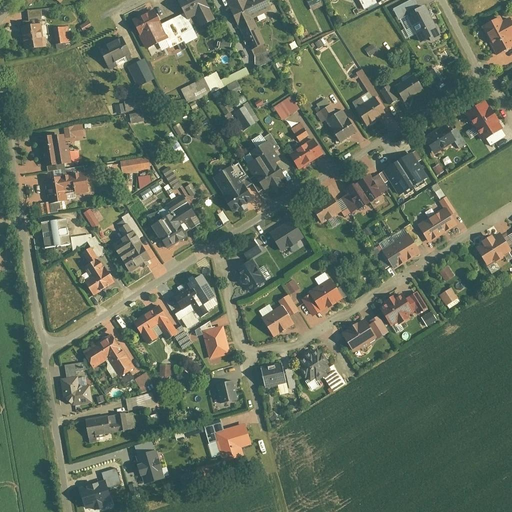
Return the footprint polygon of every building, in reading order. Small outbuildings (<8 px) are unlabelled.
[(180,0),(195,31),(218,20),(208,0),(180,0)] [(228,0),(254,51),(271,43),(260,20),(251,2),(250,0),(228,0)] [(255,0),(251,2),(260,20),(277,11),(271,0),(255,0)] [(313,0),(307,2),(310,12),(323,7),(320,0),(313,0)] [(424,44),(443,35),(431,7),(411,17),(424,44)] [(135,18),(150,49),(171,39),(156,8),(135,18)] [(503,17),(482,28),(498,58),(511,50),(511,18),(505,22),(503,17)] [(82,26),(86,32),(94,27),(91,21),(82,26)] [(28,51),(47,49),(44,24),(25,27),(28,51)] [(58,44),(73,43),(71,25),(56,27),(58,44)] [(125,40),(103,50),(112,69),(134,58),(125,40)] [(147,60),(131,67),(140,86),(156,79),(147,60)] [(428,71),(434,86),(443,83),(437,68),(428,71)] [(368,96),(375,93),(364,70),(357,73),(368,96)] [(397,86),(407,102),(427,89),(418,74),(397,86)] [(383,91),(392,104),(400,99),(392,85),(383,91)] [(359,108),(370,126),(390,113),(379,95),(359,108)] [(283,120),(302,109),(294,96),(275,107),(283,120)] [(467,112),(485,141),(506,129),(488,99),(467,112)] [(132,113),(138,113),(137,102),(129,103),(130,114),(132,113)] [(329,121),(340,113),(334,103),(318,114),(324,124),(329,121)] [(243,126),(256,118),(248,105),(235,113),(243,126)] [(329,121),(342,141),(359,130),(347,109),(340,113),(329,121)] [(133,124),(147,122),(146,112),(138,113),(132,113),(133,124)] [(426,137),(436,155),(459,141),(454,131),(449,123),(426,137)] [(302,124),(291,130),(297,142),(308,137),(302,124)] [(459,128),(454,131),(459,141),(463,147),(469,143),(459,128)] [(45,167),(75,163),(71,131),(41,135),(45,167)] [(292,154),(302,169),(326,154),(317,139),(292,154)] [(247,155),(270,191),(291,178),(268,142),(247,155)] [(419,150),(415,152),(421,162),(425,159),(419,150)] [(415,152),(401,161),(417,187),(431,178),(421,162),(415,152)] [(124,162),(125,173),(154,170),(152,159),(124,162)] [(401,196),(417,187),(401,161),(386,170),(392,180),(401,196)] [(439,176),(446,172),(441,164),(434,168),(439,176)] [(214,178),(235,212),(256,199),(235,165),(214,178)] [(392,180),(386,170),(381,173),(387,183),(392,180)] [(49,176),(52,203),(91,198),(88,171),(49,176)] [(387,183),(381,173),(374,177),(373,175),(361,182),(373,202),(386,194),(384,192),(390,188),(387,183)] [(150,176),(137,178),(139,188),(152,186),(150,176)] [(373,202),(361,182),(347,190),(349,194),(344,198),(353,212),(359,209),(359,210),(373,202)] [(158,185),(141,195),(143,200),(161,189),(158,185)] [(432,188),(438,199),(444,196),(437,185),(432,188)] [(152,216),(171,248),(205,226),(186,195),(152,216)] [(326,223),(345,211),(337,199),(335,195),(316,207),(326,223)] [(348,216),(353,212),(344,198),(343,196),(337,199),(345,211),(348,216)] [(449,206),(454,215),(459,212),(450,196),(442,201),(446,208),(449,206)] [(420,224),(432,243),(461,226),(454,215),(449,206),(446,208),(420,224)] [(93,230),(100,225),(90,210),(83,214),(93,230)] [(49,246),(73,243),(70,220),(46,223),(49,246)] [(292,223),(272,236),(282,252),(303,239),(292,223)] [(411,233),(419,246),(425,242),(413,223),(407,227),(411,233)] [(115,245),(132,272),(155,258),(138,231),(115,245)] [(478,246),(491,266),(511,252),(511,246),(502,231),(478,246)] [(410,262),(424,253),(419,246),(411,233),(398,241),(410,262)] [(243,247),(251,261),(255,259),(266,252),(257,238),(243,247)] [(396,270),(410,262),(398,241),(384,250),(396,270)] [(252,292),(269,281),(255,259),(251,261),(238,269),(252,292)] [(97,295),(117,282),(106,265),(86,277),(97,295)] [(441,271),(448,281),(456,276),(450,266),(441,271)] [(323,312),(346,298),(333,278),(311,291),(313,294),(323,312)] [(287,285),(293,295),(302,289),(296,279),(287,285)] [(194,284),(176,296),(185,309),(194,303),(198,310),(203,317),(211,312),(194,284)] [(442,295),(448,306),(460,298),(454,288),(442,295)] [(419,292),(409,298),(417,311),(420,315),(430,309),(419,292)] [(382,307),(394,326),(400,322),(401,325),(412,318),(410,315),(417,311),(409,298),(405,293),(399,297),(397,294),(388,301),(389,303),(382,307)] [(314,317),(323,312),(313,294),(304,300),(314,317)] [(284,306),(291,317),(301,311),(291,295),(281,301),(284,306)] [(198,310),(194,303),(185,309),(177,314),(182,321),(184,319),(190,329),(202,322),(196,311),(198,310)] [(163,304),(136,321),(150,344),(160,338),(155,329),(161,326),(170,340),(176,336),(181,333),(179,329),(163,304)] [(264,318),(276,337),(296,325),(291,317),(284,306),(264,318)] [(433,311),(423,317),(429,327),(440,321),(433,311)] [(371,323),(380,338),(391,331),(382,316),(371,323)] [(368,318),(344,333),(357,353),(380,338),(371,323),(368,318)] [(204,331),(215,328),(212,321),(198,330),(199,335),(205,334),(204,331)] [(184,325),(179,329),(181,333),(176,336),(185,349),(195,343),(184,325)] [(211,360),(233,355),(226,326),(215,328),(204,331),(205,334),(211,360)] [(86,352),(96,368),(110,359),(122,378),(138,368),(115,333),(86,352)] [(310,377),(313,382),(319,378),(320,381),(326,377),(331,374),(329,372),(333,370),(332,367),(330,364),(332,363),(325,352),(323,353),(321,349),(316,352),(315,349),(303,356),(305,359),(300,362),(303,367),(301,368),(308,378),(310,377)] [(263,367),(268,388),(289,384),(286,370),(285,362),(263,367)] [(333,370),(329,372),(331,374),(326,377),(335,392),(348,384),(337,364),(332,367),(333,370)] [(162,376),(173,376),(173,365),(162,365),(162,376)] [(294,368),(286,370),(289,384),(291,391),(299,389),(294,368)] [(148,372),(136,380),(145,394),(158,389),(148,372)] [(76,406),(95,403),(92,386),(83,387),(81,376),(63,379),(67,399),(76,406)] [(240,400),(235,381),(219,384),(224,404),(240,400)] [(128,412),(156,406),(153,394),(125,400),(128,412)] [(87,420),(90,437),(138,429),(135,412),(87,420)] [(249,445),(244,427),(224,433),(221,421),(204,426),(213,459),(222,456),(224,461),(241,456),(239,448),(249,445)] [(163,479),(155,454),(138,459),(146,484),(163,479)] [(211,467),(196,473),(201,485),(216,479),(211,467)] [(103,504),(110,501),(105,484),(80,491),(86,509),(94,507),(95,511),(104,509),(103,504)] [(129,487),(131,497),(140,495),(137,484),(129,487)]
